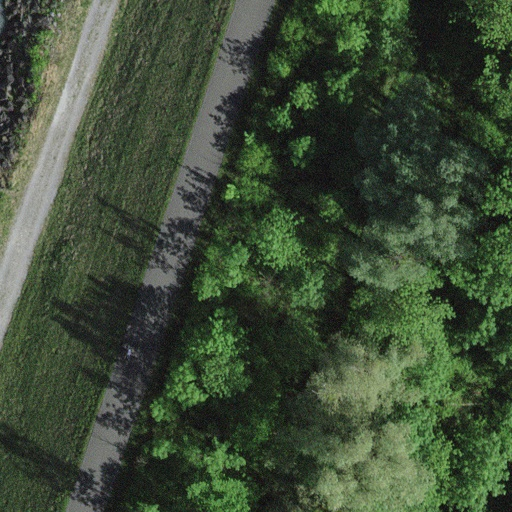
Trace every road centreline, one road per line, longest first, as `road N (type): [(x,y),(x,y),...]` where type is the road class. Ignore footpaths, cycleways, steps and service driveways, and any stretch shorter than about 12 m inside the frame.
road 1 (track): [(97,511),(269,0)]
road 2 (track): [(429,0),(339,311),(264,511)]
road 3 (track): [(107,0),(0,318)]
